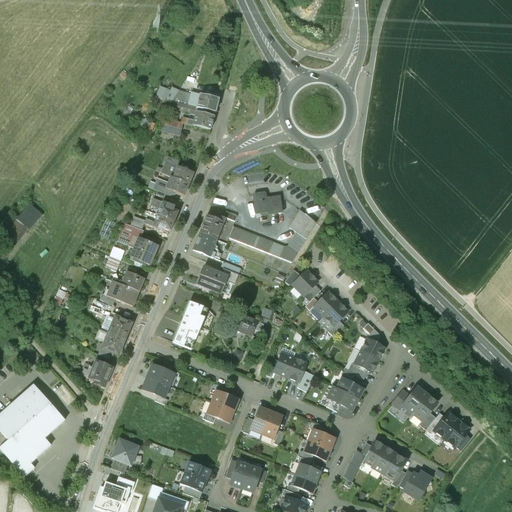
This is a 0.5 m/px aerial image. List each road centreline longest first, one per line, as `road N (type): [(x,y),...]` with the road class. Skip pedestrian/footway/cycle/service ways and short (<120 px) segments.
road 1 (secondary): [(325,141),(362,221),(511,374)]
road 2 (residential): [(138,342),(205,177),(227,155),(287,124)]
road 3 (residential): [(76,511),(138,342)]
road 4 (track): [(103,424),(0,299)]
road 5 (residential): [(242,511),(215,498),(254,390)]
road 6 (residential): [(138,342),(254,390)]
